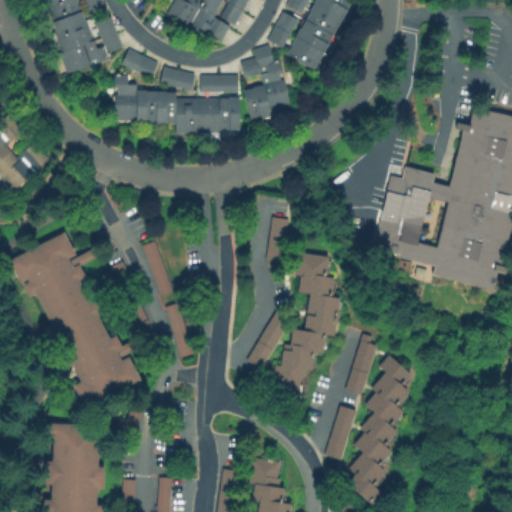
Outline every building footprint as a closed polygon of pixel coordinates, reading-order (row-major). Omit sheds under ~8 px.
[(74,0),(46,11),(42,0),(74,0)] [(74,0),(81,19),(53,29),(46,11),(74,0)] [(99,0),(102,7),(86,13),(81,0),(99,0)] [(184,0),(211,15),(227,24),(219,37),(206,30),(203,35),(192,29),(194,25),(189,22),(187,26),(164,13),(170,0),(184,0)] [(219,0),(211,15),(184,0),(219,0)] [(225,1),(225,0),(245,0),(240,9),(225,1)] [(303,0),(297,12),(284,4),(286,0),(303,0)] [(347,0),(339,16),(311,1),(311,0),(347,0)] [(240,9),(233,22),(218,13),(225,1),(240,9)] [(302,18),(311,1),(339,16),(329,33),(302,18)] [(273,24),(280,11),(294,19),(286,32),(273,24)] [(113,30),(97,36),(92,21),(108,15),(113,30)] [(90,39),(59,50),(52,30),(53,29),(81,19),(83,18),(90,39)] [(292,35),(302,18),(329,33),(320,50),(292,35)] [(286,32),(278,46),(264,38),(273,24),(286,32)] [(97,36),(113,30),(119,46),(104,52),(106,57),(94,61),(92,58),(86,60),(88,64),(64,73),(56,52),(59,50),(90,39),(93,47),(100,44),(97,36)] [(320,50),(310,68),(283,53),(292,35),(320,50)] [(259,84),(256,73),(252,56),(250,47),(266,43),(270,59),(277,58),(280,71),(277,72),(278,79),(281,78),(288,104),(266,109),(259,84)] [(140,54),(133,69),(118,62),(125,47),(140,54)] [(133,69),(140,54),(154,61),(147,76),(133,69)] [(252,56),(256,73),(241,77),(237,60),(252,56)] [(176,69),(173,85),(158,82),(161,65),(176,69)] [(173,85),(176,69),(191,72),(188,88),(173,85)] [(133,120),(112,120),(112,93),(114,93),(114,87),(112,87),(112,73),(124,73),(124,82),(133,82),(133,88),(133,120)] [(216,73),(216,90),(197,90),(197,73),(216,73)] [(216,90),(216,73),(235,73),(235,90),(216,90)] [(266,109),(267,116),(249,121),(241,89),(250,87),(250,86),(259,84),(266,109)] [(133,88),(143,88),(143,90),(153,90),(153,122),(133,122),(133,120),(133,88)] [(153,122),(153,90),(163,90),(163,91),(172,91),(172,96),(172,123),(153,122)] [(172,123),(172,96),(194,96),(194,132),(171,132),(172,123)] [(194,96),(215,97),(215,128),(215,132),(194,132),(194,96)] [(215,97),(236,97),(235,129),(215,128),(215,97)] [(429,274),(431,265),(397,256),(398,252),(370,245),(387,174),(399,177),(402,165),(431,172),(429,181),(435,183),(442,154),(449,156),(442,184),(445,185),(459,129),(453,128),(454,121),(465,124),(470,105),(511,115),(511,191),(511,195),(511,205),(510,214),(511,214),(499,264),(502,265),(500,273),(496,272),(492,289),(429,274)] [(0,121),(0,161),(10,152),(5,146),(22,131),(7,115),(0,121)] [(13,190),(0,175),(0,161),(10,152),(16,158),(32,142),(47,158),(13,190)] [(281,262),(264,260),(270,217),(287,219),(281,262)] [(7,260),(63,231),(74,253),(67,257),(72,267),(77,264),(83,276),(78,279),(90,302),(95,299),(101,312),(96,314),(108,338),(114,335),(120,347),(115,350),(120,360),(126,357),(138,379),(83,407),(72,385),(78,382),(69,365),(64,367),(58,355),(64,352),(55,336),(50,339),(43,326),(48,323),(33,293),(27,296),(21,284),(26,281),(25,279),(19,282),(7,260)] [(157,294),(139,244),(153,239),(171,289),(157,294)] [(121,290),(105,256),(117,250),(133,284),(121,290)] [(297,252),(326,257),(324,271),(326,271),(325,277),(332,278),(330,291),(332,291),(331,296),(338,297),(336,311),(338,311),(336,322),(334,322),(332,335),(325,334),(324,340),(322,339),(320,352),(314,351),(313,357),(311,357),(309,370),(303,369),(301,377),(298,377),(295,394),(270,390),(274,364),(279,365),(282,344),(288,344),(290,329),(303,331),(305,315),(313,317),(314,311),(305,310),(308,294),(296,292),(299,276),(293,275),(297,252)] [(134,321),(126,304),(139,298),(147,315),(134,321)] [(179,359),(165,307),(177,303),(191,356),(179,359)] [(144,322),(137,309),(128,315),(135,327),(144,322)] [(259,368),(245,359),(275,310),(283,315),(279,322),(285,325),(259,368)] [(343,389),(361,334),(371,337),(368,344),(374,346),(359,394),(343,389)] [(345,483),(353,474),(347,469),(361,452),(352,444),(362,432),(357,429),(372,411),(364,404),(373,393),(369,389),(384,372),(377,366),(386,355),(409,375),(403,383),(404,384),(402,387),(407,391),(398,402),(400,403),(395,408),(400,412),(392,422),(394,423),(390,428),(395,432),(386,441),(388,443),(384,447),(390,452),(381,463),(382,463),(378,468),(383,471),(374,482),(376,483),(373,487),(377,491),(370,499),(372,501),(369,504),(345,483)] [(162,450),(173,397),(188,401),(176,453),(162,450)] [(133,436),(120,432),(130,400),(143,405),(133,436)] [(338,459),(323,455),(339,405),(354,410),(338,459)] [(103,428),(103,442),(97,442),(96,466),(102,466),(101,488),(95,488),(94,504),(100,504),(99,511),(41,511),(42,500),(48,500),(49,479),(43,479),(44,460),(50,461),(51,437),(44,436),(45,423),(97,425),(97,428),(103,428)] [(250,458),(277,462),(275,478),(279,479),(278,488),(281,488),(280,497),(283,498),(283,503),(288,504),(287,511),(253,511),(255,502),(249,501),(251,484),(247,483),(250,458)] [(230,511),(213,511),(220,469),(237,471),(230,511)] [(152,511),(156,477),(184,479),(181,511),(152,511)] [(117,501),(130,501),(130,478),(117,478),(117,501)]
